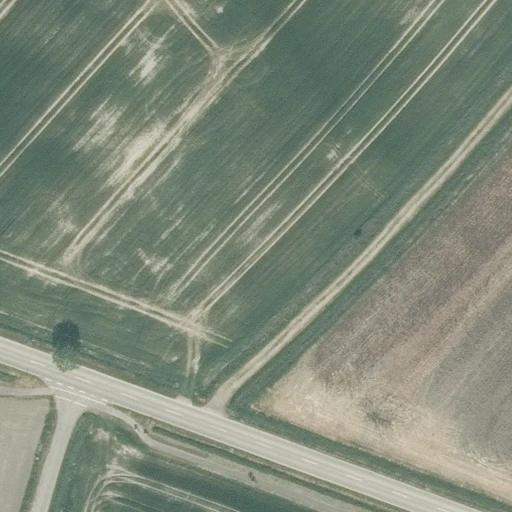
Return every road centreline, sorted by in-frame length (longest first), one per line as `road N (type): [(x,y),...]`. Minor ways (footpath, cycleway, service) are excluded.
road 1 (track): [(511,63),(157,452)]
road 2 (secondary): [(54,375),(431,511)]
road 3 (residential): [(54,375),(16,511)]
